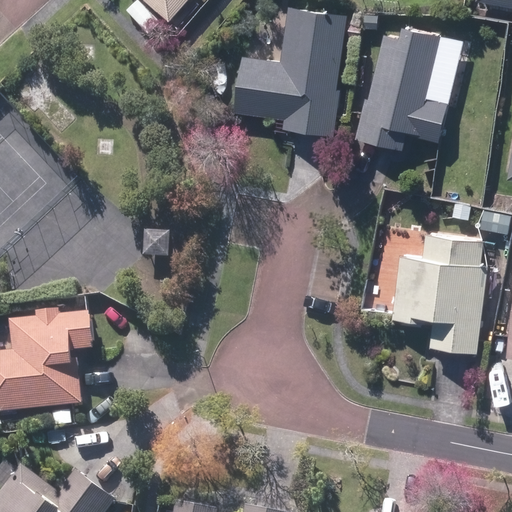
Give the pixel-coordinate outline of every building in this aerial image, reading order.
[(154,32),(166,21),(146,0),(140,0),(132,8),(154,32)] [(151,0),(175,21),(193,0),(151,0)] [(511,0),(477,0),(477,2),(511,8),(511,0)] [(338,91),(348,16),(290,8),(283,62),(244,57),(237,114),(285,120),(284,129),(318,134),(335,136),(341,92),(338,91)] [(426,101),(442,37),(404,28),(401,40),(385,36),(369,101),(367,100),(357,139),(386,146),(403,150),(407,134),(438,141),(447,106),(426,101)] [(145,257),(171,258),(172,233),(146,232),(145,257)] [(478,353),(489,266),(479,265),(482,244),(428,238),(425,258),(402,256),(394,320),(434,325),(431,348),(458,351),(478,353)] [(0,353),(0,413),(89,405),(87,382),(85,368),(81,368),(80,350),(99,348),(98,344),(102,344),(99,318),(96,318),(94,312),(67,315),(67,310),(42,312),(42,318),(16,321),(19,352),(0,353)] [(57,412),(58,427),(76,425),(75,411),(57,412)] [(114,511),(123,501),(101,484),(83,471),(65,495),(28,466),(0,502),(0,511),(114,511)] [(277,511),(275,511),(246,506),(244,511),(217,511),(218,510),(177,502),(175,511),(277,511)]
